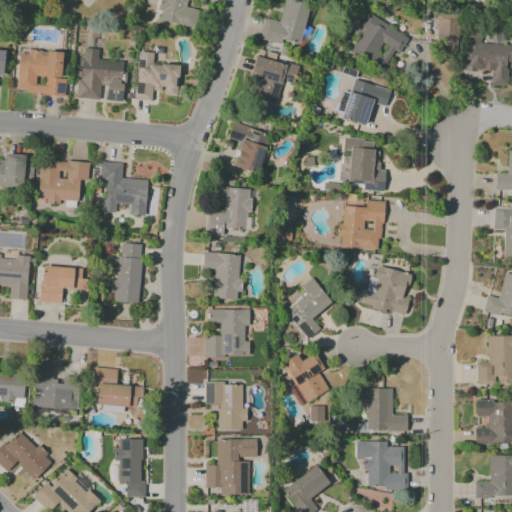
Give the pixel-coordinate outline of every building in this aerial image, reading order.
[(56,0),(62,9),(73,2),(72,0),(56,0)] [(164,0),(212,0),(207,31),(160,22),(164,0)] [(264,18),(279,21),(284,0),(293,0),(310,4),(299,46),(283,42),(282,45),(259,40),(264,18)] [(369,13),(407,39),(384,73),(346,46),(358,30),(354,27),(359,19),(363,22),(369,13)] [(438,17),(459,18),(459,52),(437,51),(438,17)] [(467,32),(481,32),(481,42),(511,42),(511,63),(506,63),(506,69),(508,69),(507,83),(491,82),(491,73),(490,73),(489,75),(481,74),(481,71),(465,70),(467,32)] [(84,49),(99,50),(98,59),(125,61),(124,73),(126,73),(125,87),(123,87),(122,101),(105,99),(106,86),(100,86),(99,99),(76,98),(77,80),(81,80),(84,49)] [(20,52),(27,52),(27,50),(63,53),(61,79),(65,79),(64,96),(17,92),(20,52)] [(138,52),(180,55),(177,97),(164,96),(164,93),(152,92),(152,101),(135,100),(138,52)] [(285,62),(299,66),(294,84),(282,80),(280,85),(249,76),(256,56),(284,65),(285,62)] [(256,79),(280,86),(276,103),(251,97),(256,79)] [(353,79),(391,91),(385,107),(373,103),(366,126),(340,118),(353,79)] [(240,142),(228,138),(233,122),(270,135),(265,150),(264,150),(256,174),(232,165),(240,142)] [(349,148),(379,150),(378,163),(380,163),(379,170),(385,170),(383,192),(363,190),(363,187),(346,186),(349,148)] [(508,148),(511,148),(511,197),(507,197),(507,191),(494,191),(495,173),(507,173),(508,148)] [(0,160),(4,161),(5,154),(24,156),(21,187),(1,185),(0,184),(0,160)] [(304,158),(314,158),(315,167),(305,168),(304,158)] [(44,162),(51,163),(51,160),(89,162),(89,182),(80,182),(80,206),(38,205),(39,169),(42,169),(42,165),(44,165),(44,162)] [(100,162),(122,164),(121,177),(149,180),(145,216),(129,214),(130,206),(116,204),(115,213),(103,212),(106,180),(99,179),(100,162)] [(212,186),(249,189),(248,198),(251,199),(250,211),(248,232),(223,229),(222,237),(204,235),(206,212),(210,212),(212,186)] [(362,248),(362,249),(339,247),(340,237),(335,237),(335,223),(341,223),(342,207),(364,208),(364,201),(385,203),(383,223),(382,222),(381,239),(377,239),(377,249),(371,249),(362,248)] [(493,208),(511,209),(511,216),(511,257),(502,257),(503,230),(492,230),(493,208)] [(281,227),(292,228),(291,241),(280,240),(281,227)] [(120,243),(144,246),(143,258),(145,258),(139,307),(112,303),(113,296),(109,296),(111,279),(114,279),(117,256),(119,256),(120,243)] [(203,252),(230,254),(241,255),(239,279),(243,280),(242,293),(237,292),(237,300),(211,298),(213,270),(201,269),(203,252)] [(0,253),(1,254),(0,258),(14,259),(14,255),(29,256),(26,299),(8,298),(9,288),(0,287),(0,253)] [(358,289),(373,293),(374,291),(378,278),(373,277),(376,265),(410,274),(407,285),(405,284),(401,298),(408,300),(404,315),(380,309),(380,310),(351,302),(354,290),(357,291),(358,289)] [(39,267),(83,269),(82,291),(63,290),(62,304),(38,303),(39,267)] [(504,273),(511,275),(511,319),(482,312),(487,295),(497,298),(504,273)] [(368,276),(377,278),(375,286),(373,292),(365,290),(368,276)] [(297,282),(303,289),(297,294),(291,286),(297,282)] [(317,285),(331,303),(311,319),(320,330),(307,341),(283,312),(317,285)] [(203,309),(249,309),(250,326),(244,326),(244,342),(248,342),(248,356),(223,356),(224,358),(204,358),(204,335),(219,335),(219,323),(203,324),(203,309)] [(486,336),(511,335),(511,384),(475,385),(475,362),(487,362),(486,336)] [(276,364),(297,354),(300,360),(313,354),(332,390),(298,408),(288,387),(293,385),(290,380),(285,382),(276,364)] [(35,363),(53,364),(52,379),(57,379),(56,383),(62,383),(63,375),(83,376),(80,411),(32,407),(35,363)] [(93,368),(117,369),(116,384),(141,386),(139,410),(93,407),(94,388),(92,388),(93,368)] [(0,373),(26,375),(23,408),(0,406),(0,373)] [(203,382),(224,381),(224,385),(242,384),(242,408),(245,408),(246,422),(242,422),(242,430),(217,430),(217,405),(203,405),(203,382)] [(357,388),(392,388),(392,414),(407,414),(407,431),(365,432),(365,402),(357,402),(357,388)] [(475,400),(511,401),(511,444),(474,444),(474,428),(487,429),(487,417),(475,417),(475,400)] [(322,407),(309,406),(309,420),(322,420),(322,407)] [(0,466),(0,445),(17,428),(36,446),(38,443),(48,453),(45,456),(51,462),(33,481),(20,467),(11,477),(0,466)] [(117,440),(142,439),(142,448),(147,448),(148,484),(144,485),(145,498),(125,498),(124,485),(117,486),(117,483),(112,483),(112,447),(117,447),(117,440)] [(204,464),(216,464),(216,440),(264,440),(264,455),(257,454),(257,456),(248,456),(248,495),(204,495),(204,464)] [(362,459),(354,459),(354,442),(387,442),(387,447),(404,448),(403,466),(403,474),(404,474),(404,491),(381,490),(381,487),(366,487),(367,471),(362,471),(362,459)] [(487,455),(511,454),(511,498),(473,498),(473,481),(488,481),(487,455)] [(315,464),(330,483),(310,499),(318,509),(314,511),(297,511),(281,491),(315,464)] [(47,511),(32,497),(46,482),(50,486),(66,469),(100,501),(89,511),(65,511),(57,504),(49,511),(47,511)]
